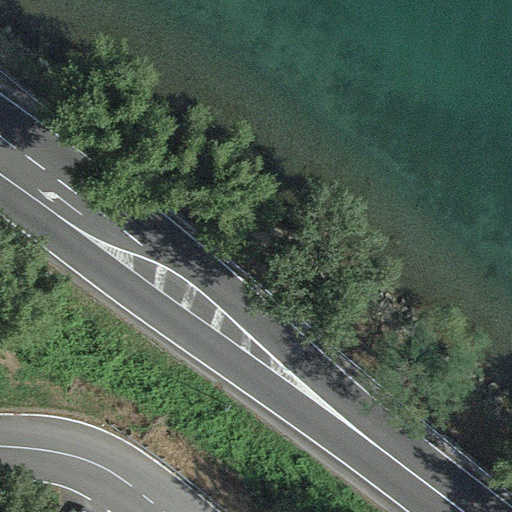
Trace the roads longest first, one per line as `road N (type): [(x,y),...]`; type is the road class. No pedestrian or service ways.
road 1 (primary): [(472,511),(0,159)]
road 2 (tertiary): [(0,469),(99,493),(124,511)]
